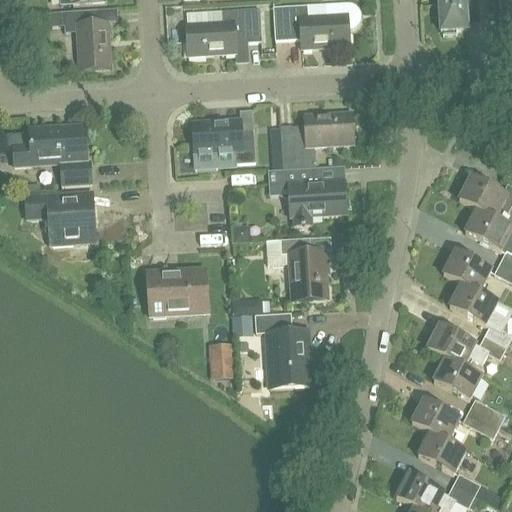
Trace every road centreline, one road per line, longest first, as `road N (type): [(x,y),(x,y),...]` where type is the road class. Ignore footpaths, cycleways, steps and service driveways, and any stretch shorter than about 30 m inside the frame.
road 1 (residential): [(339,511),(411,165),(411,78)]
road 2 (residential): [(411,78),(154,93)]
road 3 (residential): [(160,195),(217,191),(220,241),(162,245)]
road 4 (residential): [(154,93),(1,105)]
